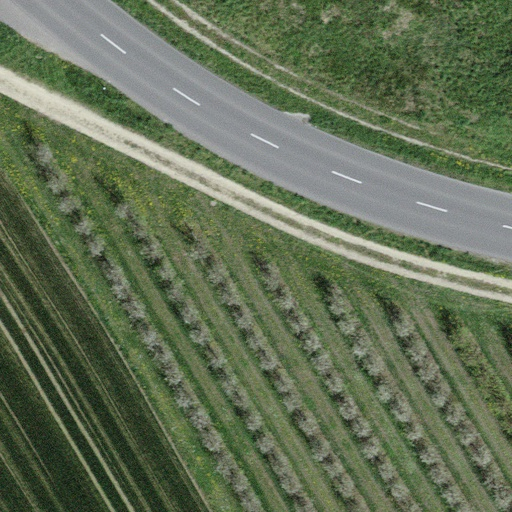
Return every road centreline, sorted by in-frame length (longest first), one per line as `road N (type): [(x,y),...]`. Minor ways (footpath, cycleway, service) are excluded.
road 1 (track): [(0,79),(313,235),(511,291)]
road 2 (tertiary): [(53,0),(243,135),(511,221)]
road 3 (track): [(167,0),(240,54),(511,158)]
